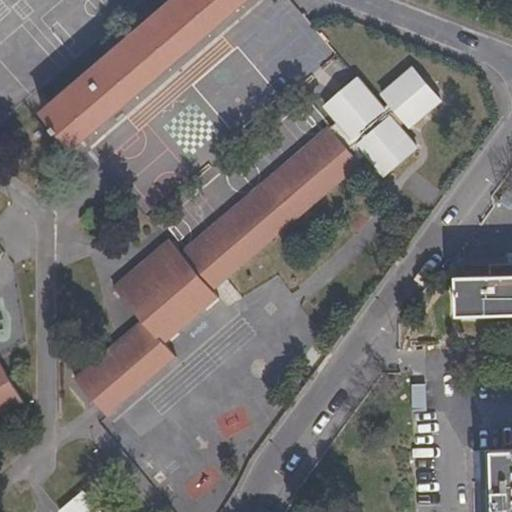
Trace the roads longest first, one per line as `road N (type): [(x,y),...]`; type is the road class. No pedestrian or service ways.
road 1 (residential): [(511,135),(253,511)]
road 2 (residential): [(511,62),(349,0)]
